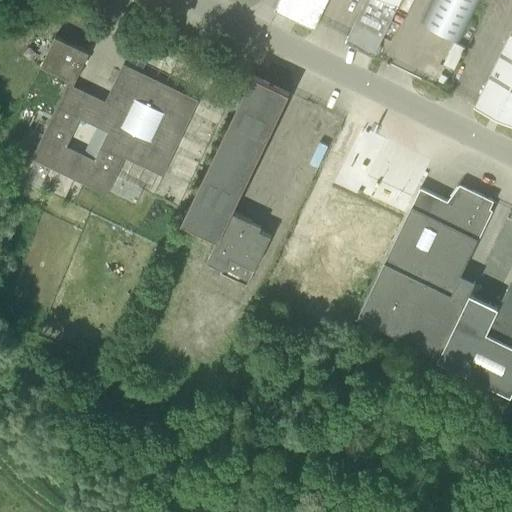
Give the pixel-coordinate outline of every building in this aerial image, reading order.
[(327,0),(278,0),(274,10),(314,29),(327,0)] [(365,0),(346,39),(375,53),(400,0),(365,0)] [(448,36),(460,42),(480,0),(433,0),(422,23),(448,36)] [(511,26),(473,107),(511,125),(511,26)] [(55,36),(41,65),(75,82),(89,52),(55,36)] [(448,36),(442,46),(446,49),(442,58),(437,56),(433,66),(451,74),(466,44),(460,42),(448,36)] [(158,173),(193,102),(125,69),(107,107),(70,89),(36,160),(107,195),(125,157),(158,173)] [(437,81),(445,84),(448,78),(441,74),(437,81)] [(252,75),(182,222),(217,239),(206,261),(223,269),(222,272),(247,284),(270,235),(250,225),(252,221),(232,211),(289,93),(252,75)] [(471,285),(458,279),(492,210),(489,208),(493,201),(458,183),(450,200),(421,186),(358,315),(439,356),(468,295),(471,285)] [(511,277),(497,309),(486,332),(511,345),(511,277)] [(511,345),(486,332),(497,309),(468,295),(439,356),(511,393),(511,392),(511,345)]
